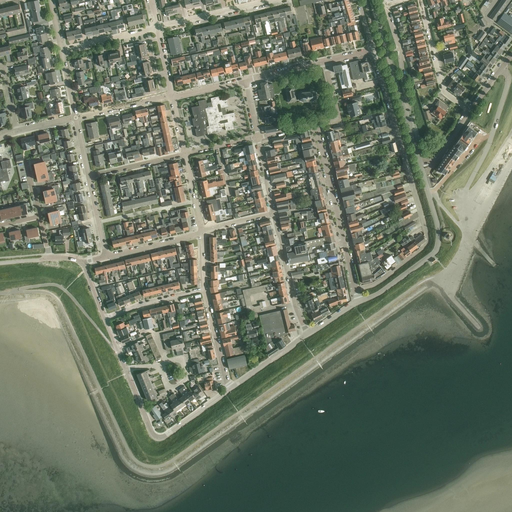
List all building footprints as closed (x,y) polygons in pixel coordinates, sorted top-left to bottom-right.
[(60,0),(59,0),(60,4),(58,4),(59,8),(61,7),(64,6),(65,7),(65,10),(70,8),(68,1),(66,2),(65,0),(60,0)] [(90,0),(84,0),(85,2),(88,1),(90,9),(93,8),(92,6),(92,5),(91,1),(90,0)] [(167,16),(174,14),(172,6),(165,7),(163,0),(162,0),(161,0),(158,0),(159,1),(161,11),(161,10),(165,9),(167,16)] [(187,9),(194,7),(191,0),(186,0),(185,0),(187,9)] [(427,0),(431,9),(434,8),(436,7),(433,0),(427,0)] [(447,3),(445,0),(439,0),(440,2),(443,1),(445,7),(444,7),(446,11),(444,11),(445,13),(448,12),(447,10),(448,10),(447,6),(448,6),(447,3)] [(32,12),(40,10),(38,1),(28,3),(30,10),(32,9),(32,12)] [(343,10),(350,8),(349,3),(337,7),(332,8),(330,8),(331,12),(338,10),(338,9),(339,9),(340,11),(343,10)] [(132,4),(127,5),(128,10),(129,11),(129,10),(131,17),(127,18),(129,26),(137,24),(135,16),(134,12),(133,10),(132,4)] [(179,4),(172,6),(174,14),(181,13),(179,4)] [(21,12),(20,5),(13,6),(15,14),(21,12)] [(291,7),(284,8),(286,15),(289,15),(290,16),(290,19),(294,19),(295,25),(298,24),(296,15),(293,16),(291,7)] [(284,8),(278,10),(284,32),(284,33),(286,32),(285,27),(284,20),(283,18),(287,17),(286,15),(284,8)] [(336,17),(340,16),(352,12),(350,8),(343,10),(344,12),(339,14),(339,12),(334,14),(335,17),(336,17)] [(42,20),(40,10),(32,12),(34,18),(31,18),(32,22),(42,20)] [(137,11),(134,12),(135,16),(137,24),(144,22),(144,19),(147,18),(145,10),(141,11),(142,14),(138,15),(137,11)] [(278,10),(272,11),(275,23),(279,22),(281,33),(284,32),(278,10)] [(272,11),(266,13),(268,21),(269,25),(275,23),(272,11)] [(120,13),(115,14),(115,17),(116,21),(118,29),(124,27),(123,20),(119,21),(118,16),(120,15),(120,13)] [(266,13),(260,14),(262,21),(265,20),(266,22),(266,24),(265,25),(267,35),(271,34),(271,32),(269,25),(268,21),(266,13)] [(511,34),(511,18),(509,16),(504,13),(497,23),(511,34)] [(256,25),(254,25),(255,33),(258,33),(257,28),(260,27),(259,23),(259,22),(262,21),(260,14),(254,16),(256,24),(256,25)] [(481,19),(479,20),(483,27),(487,25),(483,18),(482,16),(480,17),(481,19)] [(245,26),(246,31),(246,30),(246,33),(249,32),(248,25),(251,24),(249,17),(243,18),(245,26)] [(353,17),(346,19),(347,21),(342,23),(343,25),(347,23),(349,23),(353,22),(355,21),(353,17)] [(449,21),(444,22),(443,18),(436,19),(437,24),(436,24),(438,29),(454,26),(454,23),(450,24),(449,21)] [(226,30),(232,29),(231,21),(224,23),(226,30)] [(351,29),(352,32),(354,40),(359,39),(357,31),(355,32),(354,25),(353,22),(349,23),(350,26),(351,29)] [(414,33),(422,31),(420,22),(409,25),(411,34),(414,33)] [(220,24),(214,25),(216,32),(222,31),(220,24)] [(338,27),(341,43),(347,42),(345,34),(342,35),(341,32),(342,32),(341,28),(342,28),(341,25),(337,25),(338,27)] [(74,31),(76,39),(83,37),(80,26),(77,27),(78,30),(74,31)] [(35,29),(33,29),(34,33),(36,32),(37,36),(45,34),(44,27),(35,29)] [(91,27),(85,29),(87,36),(93,35),(91,27)] [(202,43),(205,43),(205,40),(204,35),(203,35),(202,28),(195,30),(197,37),(201,36),(202,43)] [(76,39),(74,31),(70,32),(69,29),(66,29),(68,40),(76,39)] [(327,30),(330,46),(336,44),(334,36),(331,37),(329,29),(327,30)] [(408,40),(414,39),(424,36),(422,31),(414,33),(415,36),(408,38),(408,40)] [(487,34),(486,34),(483,31),(477,39),(481,42),(487,34)] [(449,44),(455,43),(454,39),(455,39),(453,33),(444,35),(446,44),(449,43),(449,44)] [(47,41),(45,34),(37,36),(38,43),(47,41)] [(500,41),(507,46),(511,39),(505,34),(500,41)] [(168,39),(172,55),(181,53),(178,37),(168,39)] [(303,47),(304,52),(305,52),(307,52),(307,51),(310,51),(308,38),(303,39),(304,41),(305,41),(305,42),(302,43),(301,41),(300,41),(301,47),(303,47)] [(324,47),(322,38),(310,40),(313,50),(324,47)] [(507,46),(500,41),(498,39),(497,40),(500,42),(497,46),(503,50),(507,46)] [(297,47),(297,48),(295,49),(294,47),(296,47),(294,41),(292,42),(295,57),(302,55),(300,47),(299,48),(299,47),(297,47)] [(137,49),(137,52),(147,50),(145,44),(138,45),(137,42),(126,45),(127,48),(133,46),(134,49),(137,49)] [(295,57),(292,42),(290,42),(291,48),(292,48),(292,49),(287,50),(289,58),(295,57)] [(493,50),(500,55),(503,50),(497,46),(493,43),(490,48),(493,50)] [(10,46),(4,48),(5,55),(12,53),(10,46)] [(282,47),(278,48),(280,53),(281,60),(288,59),(285,46),(282,46),(282,47)] [(39,49),(42,59),(50,57),(48,47),(39,49)] [(276,49),(272,50),(273,52),(273,55),(275,62),(281,60),(280,53),(278,48),(278,47),(275,48),(276,49)] [(417,61),(421,60),(429,58),(426,47),(418,49),(417,49),(417,51),(418,50),(419,55),(418,55),(418,56),(420,56),(420,57),(416,58),(417,61)] [(485,51),(496,59),(500,55),(493,50),(492,52),(487,48),(485,51)] [(18,53),(19,60),(28,58),(27,51),(25,52),(25,49),(21,50),(21,52),(18,53)] [(268,49),(266,50),(269,63),(275,62),(273,55),(273,52),(269,52),(268,49)] [(135,61),(143,60),(143,57),(148,56),(147,50),(137,52),(133,53),(135,61)] [(487,59),(493,64),(496,59),(485,51),(483,50),(482,52),(486,55),(485,56),(488,58),(487,59)] [(114,53),(116,62),(119,61),(120,65),(126,64),(124,57),(121,58),(120,51),(114,53)] [(255,67),(261,65),(258,51),(255,52),(256,57),(252,58),(255,67)] [(258,51),(261,65),(267,64),(266,57),(261,58),(260,56),(261,56),(260,51),(258,51)] [(109,60),(106,61),(108,68),(111,68),(111,66),(113,65),(113,62),(116,62),(114,53),(108,54),(109,60)] [(453,53),(443,55),(445,63),(455,61),(453,53)] [(253,67),(250,55),(250,54),(244,55),(244,57),(245,62),(247,68),(253,67)] [(108,68),(106,61),(103,61),(102,55),(95,57),(97,65),(100,64),(101,67),(104,66),(105,68),(108,68)] [(52,67),(50,57),(42,59),(43,65),(37,66),(38,73),(43,72),(43,68),(44,69),(52,67)] [(245,62),(244,57),(240,58),(238,58),(241,70),(247,68),(245,62)] [(458,66),(461,69),(468,59),(465,57),(458,66)] [(480,61),(489,69),(493,64),(487,59),(483,57),(480,61)] [(417,67),(430,64),(429,58),(421,60),(421,63),(416,64),(417,67)] [(91,62),(83,64),(82,59),(74,61),(75,68),(81,67),(82,70),(92,68),(91,62)] [(373,65),(368,59),(363,62),(363,63),(361,63),(361,64),(363,73),(361,73),(362,78),(367,77),(366,72),(370,71),(369,68),(373,65)] [(480,69),(486,73),(489,69),(480,61),(477,59),(476,61),(478,63),(481,65),(481,64),(482,65),(480,69)] [(140,66),(141,69),(150,67),(149,61),(143,63),(143,60),(135,61),(127,63),(128,66),(137,64),(138,67),(140,66)] [(353,80),(362,78),(361,73),(363,73),(361,64),(361,63),(360,60),(349,63),(353,80)] [(226,73),(233,72),(231,65),(230,62),(224,64),(226,73)] [(218,64),(216,64),(219,75),(225,74),(223,67),(222,63),(218,64)] [(342,64),(333,66),(334,73),(339,72),(348,70),(348,69),(349,69),(348,68),(347,64),(342,65),(342,64)] [(418,73),(423,71),(432,69),(430,64),(417,67),(418,70),(417,70),(418,73)] [(15,68),(16,76),(30,73),(28,66),(15,68)] [(150,67),(141,69),(142,72),(139,73),(140,76),(138,76),(138,79),(142,78),(146,77),(145,74),(152,73),(150,67)] [(198,80),(205,78),(203,71),(199,72),(199,71),(198,71),(198,67),(195,67),(198,80)] [(483,78),(486,73),(480,69),(478,71),(473,67),(471,69),(473,70),(483,78)] [(192,74),(189,75),(190,82),(197,80),(194,69),(192,69),(193,72),(192,72),(192,74)] [(433,75),(432,69),(423,71),(424,75),(412,78),(413,80),(417,79),(425,77),(433,75)] [(181,71),(181,70),(179,70),(180,75),(174,77),(175,84),(178,84),(178,85),(184,83),(181,71)] [(181,71),(184,83),(190,82),(189,75),(188,70),(182,71),(181,71)] [(339,75),(342,88),(342,89),(344,88),(345,88),(352,87),(348,70),(339,72),(340,75),(339,75)] [(483,78),(473,70),(471,72),(473,73),(470,76),(473,78),(479,83),(483,78)] [(88,83),(88,84),(92,83),(91,78),(85,80),(83,71),(76,73),(79,85),(88,83)] [(50,85),(51,84),(58,83),(56,72),(48,73),(48,75),(46,76),(46,79),(49,78),(50,85)] [(417,84),(426,82),(434,80),(433,75),(425,77),(425,79),(414,82),(415,85),(417,84)] [(451,78),(445,85),(450,88),(450,87),(453,89),(452,90),(453,91),(459,95),(462,91),(464,91),(464,90),(464,88),(465,88),(459,83),(458,84),(455,81),(451,78)] [(434,80),(426,82),(427,84),(421,86),(421,89),(427,87),(436,85),(434,80)] [(262,89),(258,90),(260,100),(261,100),(271,98),(275,97),(272,84),(268,85),(267,82),(262,83),(261,84),(262,89)] [(17,88),(19,100),(27,98),(25,87),(17,88)] [(293,87),(291,87),(285,88),(289,102),(296,101),(296,100),(299,99),(299,97),(296,98),(293,87)] [(344,88),(344,90),(342,91),(344,98),(346,97),(350,96),(351,96),(353,96),(351,90),(352,89),(352,87),(345,88),(344,88)] [(50,91),(51,93),(51,94),(52,94),(53,98),(61,97),(59,88),(51,90),(52,91),(50,91)] [(114,90),(115,92),(115,94),(117,101),(126,98),(124,90),(118,91),(118,89),(114,90)] [(316,98),(316,95),(316,94),(312,92),(303,93),(299,95),(299,97),(299,99),(299,100),(303,102),(313,101),(316,98)] [(102,97),(103,104),(113,102),(111,95),(106,96),(106,94),(101,95),(102,97)] [(88,96),(84,97),(85,103),(89,102),(90,107),(99,105),(98,98),(93,99),(93,97),(88,98),(88,96)] [(197,137),(205,135),(205,134),(208,134),(208,135),(223,131),(222,127),(225,126),(226,131),(234,129),(232,121),(236,120),(234,113),(227,114),(225,107),(229,106),(227,99),(220,100),(219,97),(211,98),(212,102),(207,103),(206,99),(198,101),(199,106),(192,108),(193,115),(194,115),(194,118),(192,119),(194,127),(197,126),(198,128),(195,129),(197,137)] [(446,112),(445,111),(448,107),(439,100),(430,112),(440,119),(446,112)] [(21,108),(24,119),(32,117),(30,109),(34,108),(33,102),(25,104),(26,108),(21,108)] [(54,115),(64,113),(62,102),(54,104),(55,109),(53,109),(54,115)] [(348,105),(350,116),(360,114),(357,102),(348,105)] [(262,108),(263,117),(271,115),(270,106),(262,108)] [(144,122),(143,119),(143,116),(141,110),(135,111),(136,114),(136,115),(137,117),(140,117),(141,121),(142,123),(144,122)] [(423,112),(425,120),(431,118),(429,110),(423,112)] [(151,117),(151,119),(166,116),(165,111),(159,112),(159,115),(158,115),(151,117)] [(132,114),(122,116),(124,122),(124,124),(129,123),(128,121),(133,120),(132,114)] [(271,116),(265,118),(266,124),(274,122),(273,118),(276,117),(276,114),(271,115),(271,116)] [(375,116),(376,119),(371,120),(372,123),(375,122),(385,120),(383,114),(375,116)] [(118,117),(109,119),(111,129),(116,127),(117,129),(121,128),(118,117)] [(375,128),(377,128),(386,125),(385,120),(375,122),(376,125),(374,126),(375,128)] [(98,137),(95,122),(87,124),(91,138),(98,137)] [(154,131),(169,128),(167,122),(161,123),(162,127),(159,127),(153,128),(154,131)] [(277,131),(276,127),(279,126),(278,123),(275,123),(270,124),(271,126),(265,127),(266,133),(277,131)] [(465,131),(464,133),(472,139),(473,137),(474,138),(477,133),(468,127),(465,131)] [(63,138),(69,136),(68,129),(60,130),(61,134),(62,134),(63,138)] [(298,139),(310,136),(309,130),(300,133),(300,134),(297,135),(298,139)] [(326,132),(329,142),(338,140),(341,139),(339,132),(334,133),(333,131),(326,132)] [(50,140),(48,133),(39,136),(40,143),(50,141),(50,140)] [(156,142),(171,139),(170,133),(164,134),(164,137),(161,138),(155,140),(156,142)] [(462,135),(459,140),(467,146),(471,141),(472,139),(464,133),(462,135)] [(303,143),(311,141),(310,136),(298,139),(295,139),(296,144),(298,144),(303,143)] [(23,147),(24,150),(30,149),(29,146),(36,144),(34,137),(21,140),(23,147)] [(146,139),(148,149),(149,155),(156,153),(154,147),(150,148),(149,145),(150,145),(149,138),(146,139)] [(70,140),(63,142),(63,139),(57,141),(58,145),(65,144),(66,148),(72,147),(70,140)] [(329,142),(332,153),(344,150),(346,149),(348,149),(347,145),(343,147),(340,147),(338,140),(329,142)] [(456,144),(454,146),(462,152),(463,152),(464,150),(467,146),(459,140),(456,144)] [(303,151),(313,148),(311,141),(303,143),(298,144),(300,151),(303,150),(303,151)] [(173,144),(172,144),(166,146),(167,149),(164,150),(165,155),(168,154),(168,152),(174,150),(173,144)] [(246,155),(254,154),(252,145),(234,149),(235,154),(238,153),(245,151),(246,155)] [(454,146),(450,150),(459,156),(462,152),(454,146)] [(134,158),(132,152),(131,148),(125,149),(126,154),(128,160),(134,158)] [(304,158),(315,156),(313,148),(303,151),(304,158)] [(266,152),(267,157),(276,155),(275,152),(279,151),(279,149),(266,152)] [(332,153),(333,158),(342,155),(347,154),(346,149),(344,150),(332,153)] [(94,151),(95,156),(94,156),(97,167),(104,165),(103,160),(105,159),(104,154),(100,155),(99,150),(94,151)] [(115,152),(117,162),(124,161),(122,155),(121,150),(117,151),(118,152),(115,152)] [(450,150),(447,155),(455,161),(459,156),(450,150)] [(73,153),(66,155),(66,152),(60,153),(61,159),(64,158),(65,159),(68,158),(69,162),(75,161),(73,153)] [(111,164),(117,162),(115,152),(109,154),(110,157),(110,158),(111,164)] [(248,161),(256,159),(254,154),(246,155),(247,158),(243,159),(244,162),(248,161)] [(335,168),(352,164),(351,161),(345,163),(345,161),(344,161),(343,158),(350,156),(349,154),(347,154),(342,155),(333,158),(335,168)] [(447,155),(444,160),(452,166),(455,161),(447,155)] [(302,164),(316,160),(315,156),(304,158),(295,160),(295,162),(300,161),(301,164),(302,163),(302,164)] [(0,157),(0,190),(3,189),(1,182),(5,181),(6,182),(10,181),(9,176),(7,169),(12,167),(10,160),(3,161),(2,157),(0,157)] [(36,170),(46,168),(45,162),(50,161),(49,158),(42,159),(43,159),(43,162),(35,164),(36,170)] [(317,166),(316,160),(302,164),(303,168),(303,169),(307,168),(317,166)] [(444,160),(440,164),(448,170),(452,166),(444,160)] [(195,162),(197,170),(212,166),(212,164),(208,164),(208,163),(203,164),(203,161),(195,162)] [(164,168),(157,169),(158,173),(161,172),(162,172),(178,168),(177,163),(169,164),(168,164),(168,165),(168,168),(164,168)] [(335,168),(338,180),(349,178),(348,174),(349,173),(349,171),(356,170),(355,163),(352,164),(335,168)] [(440,164),(437,169),(445,175),(448,170),(440,164)] [(71,173),(77,172),(76,165),(68,167),(69,170),(70,169),(71,173)] [(217,165),(212,166),(197,170),(198,177),(206,176),(205,172),(218,169),(217,165)] [(318,171),(317,166),(307,168),(303,169),(303,168),(298,169),(298,172),(306,171),(307,174),(308,174),(318,171)] [(251,177),(259,176),(258,170),(250,172),(251,176),(248,177),(248,175),(244,176),(245,179),(251,177)] [(151,171),(144,172),(146,179),(149,179),(151,187),(154,186),(151,171)] [(320,179),(319,177),(318,171),(308,174),(309,176),(307,176),(304,176),(305,179),(309,178),(313,177),(313,180),(320,179)] [(79,178),(77,172),(71,173),(71,177),(66,178),(67,181),(63,182),(63,185),(73,182),(72,180),(79,178)] [(49,179),(48,173),(38,175),(39,181),(47,179),(48,182),(55,181),(54,178),(49,179)] [(285,173),(271,176),(271,177),(272,182),(275,182),(276,185),(275,185),(276,187),(277,187),(277,189),(291,186),(291,188),(298,186),(298,184),(295,185),(294,181),(288,183),(285,184),(284,180),(286,179),(285,173)] [(142,189),(140,182),(138,174),(132,175),(134,182),(137,181),(140,193),(143,192),(142,189)] [(259,176),(251,177),(252,183),(250,183),(249,182),(242,184),(242,188),(251,186),(261,184),(259,176)] [(321,186),(320,179),(313,180),(313,177),(309,178),(312,188),(312,189),(316,189),(315,188),(321,186)] [(349,178),(338,180),(340,188),(350,186),(349,181),(356,179),(355,177),(349,178)] [(199,182),(201,190),(209,188),(217,186),(224,185),(223,180),(216,182),(215,181),(212,182),(212,183),(208,184),(207,180),(199,182)] [(100,183),(102,191),(109,189),(108,181),(100,183)] [(66,195),(72,194),(73,194),(72,191),(81,189),(80,183),(73,184),(74,188),(69,189),(70,192),(65,193),(66,195)] [(263,190),(261,184),(251,186),(252,190),(247,191),(248,194),(253,192),(263,190)] [(45,197),(58,194),(56,194),(54,189),(59,188),(59,185),(52,186),(52,187),(53,189),(44,191),(45,197)] [(209,188),(201,190),(203,197),(214,195),(213,190),(214,189),(217,189),(217,186),(209,188)] [(311,196),(317,195),(323,193),(321,186),(315,188),(316,189),(312,189),(312,188),(310,189),(311,196)] [(341,192),(343,201),(353,199),(360,197),(360,196),(362,196),(362,194),(360,194),(355,195),(355,194),(362,192),(361,188),(354,189),(349,190),(341,192)] [(111,198),(109,189),(102,191),(104,199),(111,198)] [(247,201),(249,201),(253,199),(264,197),(263,190),(253,192),(253,194),(254,196),(249,197),(250,198),(247,198),(247,201)] [(184,192),(176,194),(178,203),(185,201),(184,192)] [(72,194),(73,200),(74,200),(75,203),(84,201),(82,193),(76,195),(76,193),(73,194),(72,194)] [(280,195),(275,196),(276,202),(292,198),(291,193),(280,195)] [(324,199),(323,193),(317,195),(311,196),(310,196),(311,202),(315,201),(324,199)] [(58,194),(45,197),(47,203),(55,201),(56,204),(62,202),(62,199),(59,200),(58,194)] [(395,198),(397,202),(407,198),(405,194),(395,198)] [(156,195),(148,197),(150,204),(158,203),(156,195)] [(148,197),(140,199),(141,206),(150,204),(148,197)] [(104,199),(105,208),(113,206),(111,198),(104,199)] [(133,208),(141,206),(140,199),(132,201),(133,208)] [(207,213),(214,212),(219,211),(218,208),(216,199),(206,201),(208,205),(205,206),(206,213),(207,213)] [(314,204),(315,207),(317,207),(317,208),(326,206),(324,199),(315,201),(311,202),(306,202),(307,205),(314,204)] [(354,203),(353,199),(343,201),(345,207),(354,205),(355,205),(360,203),(359,200),(355,202),(354,203)] [(133,208),(132,201),(122,203),(124,210),(133,208)] [(28,203),(20,205),(22,214),(28,213),(27,210),(30,209),(30,210),(28,203)] [(80,214),(86,212),(85,205),(76,207),(76,211),(79,210),(80,214)] [(355,212),(354,205),(345,207),(347,215),(355,213),(355,212)] [(50,219),(60,216),(59,211),(64,210),(63,206),(56,208),(57,208),(57,211),(49,213),(50,219)] [(113,206),(105,208),(107,216),(115,214),(113,206)] [(317,214),(327,211),(326,206),(317,208),(317,207),(315,207),(311,208),(312,212),(307,213),(307,211),(294,213),(295,217),(299,216),(300,219),(303,219),(302,216),(306,215),(307,220),(317,218),(317,216),(317,214)] [(187,208),(179,210),(180,213),(178,214),(178,216),(172,218),(173,220),(179,219),(186,217),(189,216),(187,208)] [(222,210),(219,211),(214,212),(207,213),(208,221),(216,219),(215,216),(223,214),(222,210)] [(86,212),(80,214),(76,215),(78,221),(72,222),(72,226),(74,225),(79,224),(81,224),(81,221),(88,219),(86,212)] [(347,215),(348,222),(356,219),(355,213),(347,215)] [(60,216),(50,219),(52,224),(60,222),(61,225),(60,225),(60,226),(67,224),(67,221),(62,222),(60,216)] [(186,217),(179,219),(181,218),(183,225),(176,227),(177,232),(189,229),(186,217)] [(318,224),(330,222),(329,217),(320,219),(317,220),(317,222),(315,223),(315,226),(318,225),(318,224)] [(165,224),(167,234),(176,232),(173,222),(173,220),(172,218),(170,218),(171,223),(168,223),(169,225),(166,226),(165,224)] [(159,236),(167,234),(165,224),(164,219),(161,220),(163,225),(160,225),(161,227),(157,228),(159,236)] [(261,228),(262,227),(271,225),(269,219),(259,222),(255,223),(255,225),(259,224),(260,224),(261,228)] [(356,219),(348,222),(350,228),(359,225),(366,222),(365,219),(358,222),(357,219),(356,220),(356,219)] [(350,228),(351,233),(359,231),(364,229),(363,226),(364,225),(364,226),(372,223),(370,220),(366,222),(359,225),(350,228)] [(128,237),(125,238),(126,244),(133,243),(130,233),(130,230),(128,225),(128,222),(123,223),(125,231),(127,231),(128,237)] [(321,227),(324,238),(333,236),(330,222),(318,224),(318,225),(315,226),(318,226),(319,228),(321,227)] [(415,222),(404,228),(406,231),(416,224),(415,222)] [(281,225),(283,232),(286,231),(286,229),(292,228),(291,223),(281,225)] [(74,225),(74,229),(75,228),(76,231),(78,231),(79,237),(91,235),(89,228),(81,230),(79,224),(74,225)] [(26,244),(30,243),(29,238),(39,235),(37,228),(27,230),(28,233),(24,234),(26,244)] [(152,228),(149,229),(151,238),(158,237),(156,230),(156,229),(153,229),(152,228)] [(143,230),(144,233),(145,240),(151,238),(149,229),(146,230),(143,231),(143,230)] [(362,236),(362,235),(361,235),(361,233),(366,232),(365,229),(364,229),(359,231),(351,233),(352,239),(362,236)] [(10,233),(11,240),(22,238),(22,237),(20,230),(10,233)] [(64,236),(64,235),(69,235),(69,230),(63,230),(59,230),(60,236),(56,236),(56,243),(61,243),(63,243),(63,242),(64,242),(64,236)] [(133,232),(130,233),(133,243),(139,241),(137,235),(134,236),(133,232)] [(265,242),(274,240),(273,234),(264,236),(265,241),(264,241),(264,240),(260,241),(261,243),(265,242)] [(91,235),(79,237),(80,241),(77,242),(78,247),(84,246),(84,243),(92,241),(91,235)] [(119,239),(120,246),(126,244),(125,238),(122,239),(122,236),(118,237),(119,239)] [(310,241),(303,242),(303,244),(306,243),(307,247),(310,246),(311,248),(325,244),(335,242),(333,236),(324,238),(310,241)] [(354,244),(354,245),(364,242),(363,236),(362,236),(352,239),(354,244)] [(403,246),(414,238),(412,236),(409,238),(408,236),(400,241),(403,246)] [(415,242),(407,248),(411,252),(412,253),(415,250),(415,249),(426,241),(424,239),(425,238),(423,236),(416,241),(415,242)] [(354,245),(356,251),(365,249),(364,243),(366,243),(366,244),(370,242),(369,239),(366,241),(364,242),(354,245)] [(276,245),(274,240),(265,242),(266,245),(265,245),(257,246),(258,248),(260,248),(261,249),(263,248),(276,245)] [(303,244),(303,242),(297,243),(292,244),(292,246),(286,247),(288,253),(289,264),(310,260),(308,253),(312,252),(311,248),(310,246),(307,247),(306,243),(303,244)] [(322,252),(327,251),(336,249),(335,242),(325,244),(326,250),(325,250),(325,249),(324,249),(321,249),(322,252)] [(278,255),(276,245),(263,248),(263,251),(265,251),(265,253),(268,253),(269,257),(278,255)] [(406,257),(410,254),(412,253),(411,252),(407,248),(405,249),(404,248),(401,250),(402,252),(400,253),(398,255),(402,260),(406,257)] [(170,262),(172,262),(169,249),(163,251),(165,257),(169,256),(170,262)] [(323,258),(337,255),(336,249),(327,251),(328,254),(322,256),(323,258)] [(165,260),(165,257),(163,251),(162,251),(162,250),(160,251),(160,252),(157,252),(162,271),(166,270),(166,268),(163,268),(161,261),(165,260)] [(162,271),(157,252),(151,254),(153,260),(157,259),(159,269),(158,269),(159,271),(162,271)] [(365,254),(357,256),(359,264),(367,262),(369,261),(372,260),(372,257),(370,252),(366,253),(365,254)] [(384,266),(388,271),(402,261),(397,255),(395,257),(392,253),(384,259),(388,263),(384,266)] [(278,255),(269,257),(266,257),(267,259),(257,261),(258,265),(266,263),(279,260),(278,255)] [(145,264),(145,262),(143,256),(137,257),(139,263),(143,262),(144,268),(148,267),(147,263),(145,264)] [(359,264),(362,277),(372,274),(373,273),(373,272),(372,272),(371,268),(380,262),(377,257),(372,260),(369,261),(367,262),(359,264)] [(135,273),(131,259),(125,260),(127,266),(131,265),(133,274),(135,273)] [(280,266),(279,260),(266,263),(268,268),(272,267),(280,266)] [(325,270),(330,268),(340,265),(338,260),(329,262),(315,265),(316,268),(313,269),(314,273),(319,271),(325,270)] [(127,273),(124,261),(118,263),(119,269),(119,270),(122,269),(123,270),(124,274),(127,273)] [(114,281),(116,280),(114,270),(112,264),(107,265),(108,271),(112,270),(112,273),(112,274),(113,277),(114,281)] [(330,268),(332,277),(342,275),(340,265),(330,268)] [(100,285),(105,284),(101,267),(95,268),(96,274),(101,273),(101,276),(102,280),(99,280),(100,285)] [(372,274),(362,277),(363,284),(364,284),(371,282),(371,280),(375,279),(385,273),(381,268),(379,270),(374,274),(372,274)] [(345,288),(343,282),(342,275),(332,277),(329,279),(331,291),(337,290),(345,288)] [(172,280),(174,289),(180,288),(178,282),(174,283),(173,277),(171,277),(172,280)] [(257,279),(257,277),(250,279),(252,287),(261,284),(260,282),(253,284),(253,282),(254,281),(254,280),(257,279)] [(217,286),(217,287),(219,287),(219,283),(221,282),(222,283),(226,282),(225,278),(219,280),(211,280),(211,285),(210,285),(210,287),(217,286)] [(159,280),(162,292),(168,291),(167,284),(162,285),(161,280),(159,280)] [(132,281),(129,282),(134,293),(136,299),(141,297),(139,291),(135,293),(134,289),(135,289),(132,281)] [(130,295),(128,296),(131,301),(136,299),(134,293),(129,282),(127,283),(130,291),(129,291),(130,295)] [(149,282),(147,283),(150,295),(156,294),(155,287),(151,288),(149,282)] [(286,289),(284,282),(271,285),(271,284),(267,285),(269,290),(272,290),(272,287),(274,287),(275,289),(278,288),(279,291),(286,289)] [(121,285),(118,286),(125,304),(131,301),(128,296),(126,296),(125,293),(124,293),(121,285)] [(120,306),(125,304),(118,286),(116,288),(119,295),(118,296),(120,299),(118,300),(120,306)] [(251,294),(250,288),(242,290),(244,298),(250,296),(251,294)] [(346,295),(345,288),(337,290),(338,297),(346,295)] [(111,300),(106,301),(108,305),(110,310),(117,307),(115,302),(117,301),(112,289),(107,291),(110,298),(111,300)] [(279,292),(280,297),(287,296),(286,289),(279,291),(273,292),(273,294),(278,293),(279,292)] [(219,293),(212,295),(213,300),(221,298),(223,298),(225,297),(225,294),(227,294),(226,292),(225,292),(219,293)] [(348,301),(346,295),(338,297),(328,301),(330,307),(339,303),(340,305),(343,304),(342,303),(348,301)] [(281,300),(282,304),(289,302),(287,296),(280,297),(271,299),(271,302),(279,300),(279,301),(281,300)] [(188,307),(193,306),(203,303),(201,298),(194,300),(195,303),(193,303),(187,304),(188,307)] [(307,310),(315,307),(315,306),(314,307),(312,301),(310,302),(309,301),(304,302),(307,310)] [(227,302),(214,305),(215,307),(215,310),(223,309),(226,308),(225,305),(229,305),(228,302),(227,302)] [(193,306),(193,308),(190,309),(191,312),(204,309),(203,303),(193,306)] [(174,304),(167,305),(170,317),(171,317),(170,314),(175,313),(176,313),(174,304)] [(167,305),(162,307),(163,313),(167,312),(168,318),(167,318),(169,325),(172,324),(170,317),(167,305)] [(248,314),(255,312),(254,306),(252,305),(246,306),(248,314)] [(323,318),(322,317),(318,309),(317,307),(313,309),(312,310),(312,311),(314,310),(315,313),(312,315),(315,322),(323,318)] [(322,307),(318,309),(322,317),(330,313),(327,308),(324,309),(324,308),(323,309),(322,307)] [(155,319),(158,319),(158,316),(157,314),(156,308),(142,311),(144,318),(154,315),(155,319)] [(259,315),(266,344),(274,341),(286,333),(284,327),(290,325),(287,309),(259,315)] [(191,313),(193,318),(205,315),(204,310),(191,313)] [(216,313),(217,319),(229,316),(231,315),(230,310),(216,313)] [(134,319),(129,321),(130,325),(142,321),(139,314),(133,316),(134,319)] [(145,329),(154,328),(151,317),(143,319),(145,329)] [(118,331),(127,327),(130,326),(129,324),(125,325),(123,322),(115,326),(118,331)] [(219,325),(220,331),(228,330),(226,323),(219,325)] [(286,333),(287,333),(292,331),(296,330),(294,324),(290,325),(284,327),(286,333)] [(230,329),(228,330),(220,331),(222,338),(237,334),(235,326),(229,327),(230,329)] [(127,327),(118,331),(120,336),(129,332),(127,327)] [(248,338),(258,336),(257,329),(253,330),(253,327),(252,327),(251,327),(246,328),(247,331),(246,331),(248,338)] [(272,354),(273,354),(276,352),(277,351),(280,349),(286,345),(291,341),(288,337),(287,333),(286,333),(274,341),(266,344),(265,344),(268,357),(272,354)] [(120,338),(123,343),(130,340),(131,340),(131,341),(140,337),(138,334),(129,337),(128,334),(120,338)] [(224,346),(232,344),(231,340),(238,339),(237,336),(222,340),(224,346)] [(212,342),(211,337),(203,339),(202,339),(197,340),(198,345),(212,342)] [(180,355),(177,340),(171,341),(173,349),(176,348),(177,356),(180,355)] [(128,352),(128,353),(145,346),(144,343),(139,345),(138,342),(131,345),(131,346),(127,348),(127,349),(128,352)] [(205,345),(206,351),(207,350),(210,360),(216,358),(213,349),(210,350),(209,348),(211,347),(213,347),(212,343),(205,345)] [(233,348),(232,344),(224,346),(227,357),(234,355),(246,353),(244,345),(233,348)] [(134,354),(135,356),(142,354),(141,351),(147,349),(145,346),(128,353),(129,355),(130,354),(131,356),(134,354)] [(142,354),(135,356),(137,362),(141,360),(143,363),(148,361),(146,355),(143,356),(142,354)] [(245,355),(228,359),(227,359),(229,369),(247,365),(245,355)] [(192,365),(192,366),(190,367),(189,368),(190,371),(191,372),(192,371),(192,375),(198,374),(198,373),(204,371),(203,365),(200,366),(199,363),(192,365)] [(153,402),(156,400),(159,399),(157,396),(156,397),(155,394),(156,393),(156,391),(155,389),(153,390),(150,381),(151,380),(150,376),(148,377),(146,371),(137,374),(148,401),(152,399),(153,402)] [(209,390),(211,389),(212,390),(213,389),(214,389),(215,388),(213,380),(212,380),(212,377),(206,379),(207,382),(204,383),(206,390),(209,390)] [(184,386),(181,388),(190,401),(195,398),(193,394),(191,391),(188,393),(184,386)] [(191,391),(193,394),(195,398),(197,400),(202,397),(200,393),(202,391),(198,386),(191,391)] [(181,388),(179,390),(183,396),(181,398),(185,405),(190,401),(181,388)] [(181,408),(185,405),(181,398),(178,400),(174,393),(171,395),(181,408)] [(171,405),(173,408),(176,411),(181,408),(171,395),(169,397),(173,403),(171,405)] [(166,409),(173,417),(178,414),(176,411),(173,408),(171,409),(169,407),(166,403),(164,405),(166,409)] [(168,421),(173,417),(166,409),(164,411),(166,413),(163,415),(168,421)]
